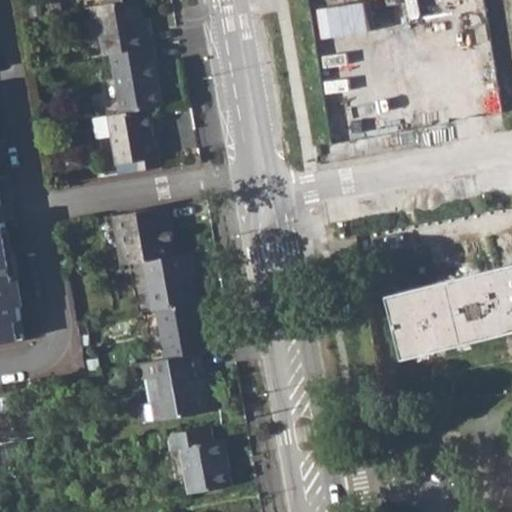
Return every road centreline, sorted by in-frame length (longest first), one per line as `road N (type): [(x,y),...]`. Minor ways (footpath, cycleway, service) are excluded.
road 1 (tertiary): [(265,200),(333,501)]
road 2 (residential): [(265,200),(511,158)]
road 3 (residential): [(35,207),(259,169)]
road 4 (residential): [(35,207),(1,0)]
road 5 (residential): [(0,368),(54,352),(35,207)]
road 6 (tertiary): [(232,0),(259,169)]
